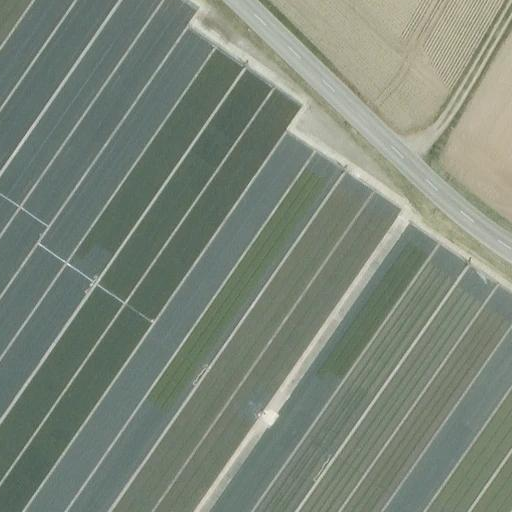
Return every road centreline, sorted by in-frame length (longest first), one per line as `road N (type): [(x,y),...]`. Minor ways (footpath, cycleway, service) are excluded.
road 1 (unclassified): [(511,250),(412,170),(239,0)]
road 2 (track): [(412,170),(511,7)]
